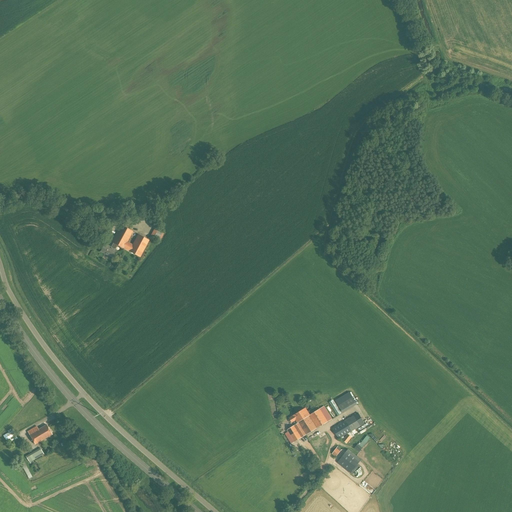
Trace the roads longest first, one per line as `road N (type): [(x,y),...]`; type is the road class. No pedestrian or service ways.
road 1 (unclassified): [(213,511),(105,417),(49,353),(0,270)]
road 2 (primary): [(194,511),(57,383),(0,297)]
